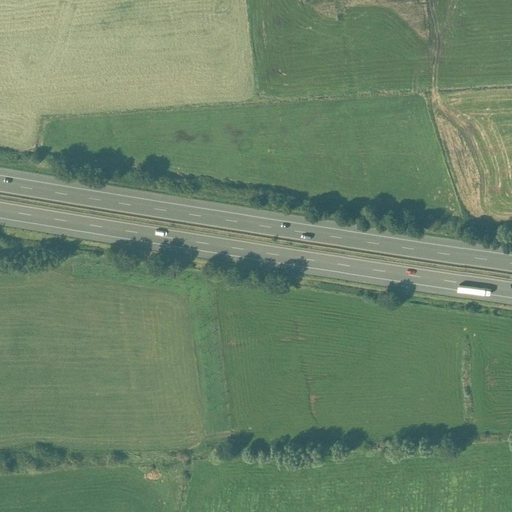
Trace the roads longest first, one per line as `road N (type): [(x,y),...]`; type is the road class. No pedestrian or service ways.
road 1 (motorway): [(511,261),(0,176)]
road 2 (motorway): [(0,206),(511,290)]
